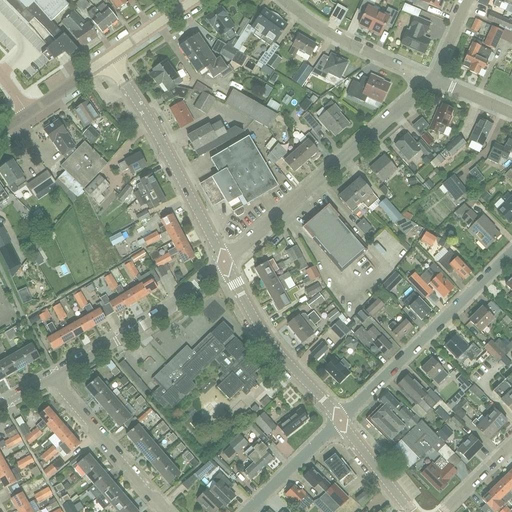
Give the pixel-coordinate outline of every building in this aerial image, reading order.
[(3,0),(19,16),(25,10),(35,19),(44,29),(56,42),(48,49),(41,55),(48,62),(55,58),(64,52),(68,56),(76,50),(51,21),(60,13),(69,4),(64,0),(3,0)] [(78,0),(78,1),(74,4),(78,9),(81,13),(85,9),(90,5),(86,1),(85,0),(78,0)] [(104,0),(106,1),(106,0),(109,0),(116,10),(128,2),(126,0),(104,0)] [(370,30),(378,12),(372,9),(374,4),(366,0),(363,0),(359,10),(365,13),(359,25),(360,25),(359,27),(365,29),(365,28),(370,30)] [(442,0),(414,0),(412,4),(424,9),(426,3),(439,9),(439,7),(441,8),(443,2),(442,2),(442,0)] [(508,5),(510,0),(495,0),(493,6),(499,8),(501,2),(508,5)] [(94,7),(109,27),(118,20),(107,7),(106,8),(103,3),(96,8),(94,6),(94,7)] [(340,6),(337,12),(344,16),(347,10),(340,6)] [(109,27),(94,7),(87,13),(88,15),(91,20),(102,33),(109,27)] [(229,39),(234,36),(230,30),(234,27),(226,16),(227,16),(221,7),(205,18),(211,26),(212,26),(220,37),(225,33),(229,39)] [(378,12),(370,30),(380,35),(386,23),(392,25),(398,12),(388,7),(384,15),(378,12)] [(256,30),(253,34),(253,35),(260,39),(277,15),(271,12),(270,13),(264,9),(252,27),(256,30)] [(61,22),(73,34),(82,47),(97,37),(88,23),(87,24),(74,10),(61,22)] [(499,26),(503,18),(490,12),(487,20),(499,25),(499,26)] [(271,47),(274,43),(287,25),(282,21),(282,20),(277,15),(260,39),(270,46),(271,47)] [(503,18),(499,26),(511,31),(511,28),(511,15),(508,21),(503,18)] [(407,30),(401,44),(424,54),(430,40),(422,36),(424,32),(426,33),(430,23),(414,16),(410,26),(411,27),(410,31),(407,30)] [(247,24),(248,25),(250,21),(244,17),(239,27),(240,28),(236,35),(239,37),(247,24)] [(473,24),(479,27),(481,21),(475,19),(473,24)] [(492,26),(483,45),(495,50),(504,31),(492,26)] [(242,33),(239,37),(238,39),(233,47),(239,51),(242,46),(248,37),(242,33)] [(220,73),(220,74),(223,78),(232,71),(228,65),(226,67),(219,58),(215,60),(198,35),(191,39),(209,65),(212,63),(220,73)] [(310,55),(316,45),(298,35),(293,46),(288,54),(294,57),(298,49),(310,55)] [(235,38),(226,44),(232,48),(233,47),(238,39),(235,38)] [(209,65),(191,39),(179,47),(197,73),(199,72),(202,76),(209,72),(213,78),(220,74),(220,73),(212,63),(209,65)] [(474,39),(473,42),(464,60),(465,61),(462,65),(469,69),(468,70),(478,75),(481,68),(483,69),(487,61),(489,61),(492,61),(494,56),(493,53),(491,52),(491,51),(481,46),(482,43),(474,39)] [(232,48),(226,44),(226,45),(218,41),(215,47),(222,51),(220,55),(223,57),(223,59),(230,62),(231,61),(232,61),(237,51),(232,48),(233,48),(232,48)] [(258,62),(265,66),(272,56),(266,52),(265,51),(258,62)] [(282,59),(274,54),(265,66),(266,64),(274,70),(282,59)] [(318,62),(311,72),(325,79),(328,73),(339,78),(347,62),(331,54),(325,66),(318,62)] [(167,59),(160,65),(175,86),(182,81),(179,77),(179,76),(167,59)] [(300,86),(312,69),(304,63),(292,80),(300,86)] [(175,86),(160,65),(153,70),(154,71),(149,75),(157,85),(161,82),(167,90),(168,92),(173,99),(176,97),(184,99),(188,91),(189,89),(175,86)] [(376,78),(371,76),(366,86),(359,84),(353,97),(364,102),(367,97),(381,103),(390,84),(382,81),(383,79),(377,77),(376,78)] [(272,89),(267,85),(264,90),(269,94),(272,89)] [(205,87),(203,92),(209,96),(212,91),(205,87)] [(232,90),(224,104),(269,129),(277,115),(232,90)] [(209,96),(203,92),(202,92),(193,107),(206,114),(215,99),(210,96),(209,96)] [(318,98),(313,95),(309,100),(308,100),(301,108),(305,112),(318,98)] [(270,99),(266,107),(276,112),(280,105),(270,99)] [(84,128),(99,118),(87,101),(73,110),(84,128)] [(181,128),(193,121),(182,102),(170,109),(181,128)] [(443,134),(446,127),(451,116),(450,116),(453,109),(443,104),(440,109),(438,108),(432,121),(428,129),(437,134),(438,132),(443,134)] [(335,136),(348,124),(339,113),(340,112),(334,105),(318,120),(325,127),(326,126),(335,136)] [(318,124),(307,111),(301,117),(312,129),(318,124)] [(67,120),(74,130),(80,126),(73,115),(67,120)] [(481,147),(484,141),(492,125),(479,119),(469,141),(481,147)] [(45,128),(45,129),(44,130),(52,143),(53,142),(62,156),(63,155),(66,160),(60,166),(65,171),(57,179),(69,190),(64,194),(73,203),(77,198),(78,198),(84,192),(82,190),(107,164),(84,142),(76,150),(74,148),(75,147),(66,134),(66,133),(64,129),(67,127),(65,124),(64,123),(62,121),(60,121),(59,122),(58,121),(56,122),(55,121),(45,128)] [(198,157),(203,154),(243,132),(235,127),(225,133),(219,122),(210,128),(208,125),(187,137),(191,144),(189,145),(188,145),(193,152),(194,151),(198,157)] [(99,135),(90,126),(83,134),(91,143),(99,135)] [(301,144),(295,150),(306,162),(318,151),(314,147),(318,143),(309,132),(299,142),(301,144)] [(425,133),(420,137),(428,146),(433,141),(425,132),(425,133)] [(407,134),(395,145),(408,161),(420,150),(426,157),(431,153),(420,140),(416,144),(407,134)] [(501,158),(506,160),(509,152),(511,153),(511,135),(510,134),(505,147),(494,143),(488,158),(498,163),(501,158)] [(244,212),(242,208),(278,186),(248,136),(210,159),(219,174),(212,178),(223,198),(233,213),(234,212),(237,216),(239,217),(243,214),(244,212)] [(451,156),(466,143),(461,137),(431,162),(435,167),(450,155),(451,156)] [(269,151),(277,142),(273,138),(265,147),(269,151)] [(306,162),(295,150),(289,155),(278,143),(267,157),(268,158),(266,161),(271,167),(273,164),(274,165),(281,157),(284,160),(283,160),(294,173),(306,162)] [(121,172),(128,169),(131,174),(146,166),(139,153),(118,164),(121,172)] [(381,182),(396,169),(384,156),(378,160),(379,162),(370,170),(381,182)] [(26,182),(23,177),(12,161),(0,168),(0,170),(9,184),(7,186),(12,193),(14,193),(18,191),(19,189),(18,188),(26,182)] [(469,172),(472,176),(478,172),(475,167),(469,172)] [(462,187),(468,183),(466,180),(470,177),(466,170),(460,175),(458,171),(453,174),(462,187)] [(435,172),(427,179),(432,185),(440,178),(435,172)] [(43,175),(27,185),(37,199),(53,188),(43,175)] [(99,175),(84,191),(99,204),(104,198),(101,195),(110,185),(99,175)] [(137,200),(158,189),(151,175),(140,181),(140,182),(136,185),(139,190),(133,194),(137,200)] [(452,177),(441,186),(455,203),(466,194),(452,177)] [(223,198),(212,178),(200,185),(211,205),(223,198)] [(359,179),(349,188),(362,204),(363,203),(368,209),(378,200),(359,179)] [(432,188),(427,181),(424,184),(429,190),(432,188)] [(0,203),(8,198),(0,185),(0,203)] [(123,203),(133,190),(127,185),(117,198),(123,203)] [(391,193),(384,186),(379,190),(386,198),(391,193)] [(362,204),(349,188),(338,198),(351,213),(352,212),(355,216),(360,211),(357,208),(362,204)] [(158,189),(137,200),(141,206),(146,204),(149,210),(154,207),(154,208),(165,203),(158,189)] [(484,201),(488,198),(484,193),(480,197),(484,201)] [(511,196),(497,211),(509,223),(511,220),(511,196)] [(378,206),(405,236),(417,225),(410,221),(413,215),(406,212),(401,216),(385,198),(378,206)] [(302,229),(339,271),(366,247),(329,205),(302,229)] [(138,222),(150,216),(147,210),(135,216),(138,222)] [(469,227),(477,217),(469,210),(460,220),(469,227)] [(166,231),(178,225),(172,214),(160,220),(163,226),(158,229),(161,235),(166,232),(166,231)] [(485,249),(499,236),(492,229),(494,228),(483,217),(468,231),(485,249)] [(371,228),(363,219),(356,226),(364,234),(371,228)] [(183,236),(178,225),(166,231),(166,232),(172,242),(183,236)] [(157,231),(150,235),(154,243),(160,239),(157,231)] [(421,240),(432,246),(436,239),(426,232),(421,240)] [(109,239),(113,246),(124,240),(120,233),(109,239)] [(154,243),(150,235),(143,239),(145,242),(140,245),(137,239),(132,242),(137,251),(147,246),(154,243)] [(183,236),(172,242),(175,247),(167,251),(167,252),(170,257),(178,253),(177,253),(189,247),(183,236)] [(446,242),(440,238),(437,244),(442,247),(446,242)] [(291,263),(302,257),(296,245),(285,252),(289,259),(291,263)] [(195,258),(189,247),(177,253),(178,253),(183,264),(195,258)] [(132,264),(133,264),(146,255),(143,250),(129,259),(130,262),(132,264)] [(457,257),(456,258),(450,250),(437,262),(449,274),(454,270),(463,279),(471,271),(457,257)] [(165,264),(166,263),(172,260),(170,257),(167,252),(160,256),(165,264)] [(160,256),(154,260),(158,268),(162,265),(165,264),(160,256)] [(285,267),(283,263),(282,261),(276,265),(272,259),(267,262),(254,269),(261,280),(273,273),(285,267)] [(132,264),(130,262),(124,266),(128,273),(135,268),(133,264),(132,264)] [(169,269),(166,263),(165,264),(162,265),(158,268),(157,268),(162,277),(167,274),(166,271),(169,269)] [(273,273),(261,280),(266,290),(284,280),(284,281),(298,272),(308,267),(306,263),(296,268),(289,273),(288,272),(276,279),(273,273)] [(444,297),(453,288),(440,273),(441,272),(433,263),(425,272),(433,280),(430,283),(444,297)] [(11,279),(21,267),(20,265),(7,271),(11,279)] [(305,271),(310,282),(320,277),(314,266),(305,271)] [(135,268),(128,273),(132,280),(136,277),(137,279),(140,284),(140,285),(147,296),(158,289),(154,284),(160,281),(153,269),(148,272),(148,273),(140,277),(135,268)] [(108,285),(115,281),(111,274),(111,273),(110,272),(103,276),(104,278),(108,285)] [(401,278),(395,272),(382,286),(388,292),(393,286),(401,278)] [(433,292),(415,273),(407,280),(426,299),(433,292)] [(290,291),(284,281),(284,280),(266,290),(273,301),(285,294),(290,291)] [(115,281),(108,285),(111,292),(115,290),(118,288),(117,287),(118,286),(115,281)] [(309,298),(322,291),(318,284),(305,291),(309,298)] [(85,288),(88,293),(94,289),(91,285),(85,288)] [(120,285),(118,286),(117,287),(118,288),(115,290),(119,297),(126,308),(136,302),(130,291),(125,294),(120,285)] [(140,285),(130,291),(136,302),(147,296),(140,285)] [(17,292),(22,304),(30,301),(25,289),(17,292)] [(98,309),(94,312),(89,303),(88,304),(80,291),(76,294),(84,307),(88,315),(95,326),(105,320),(105,319),(109,316),(102,302),(101,301),(96,304),(98,309)] [(319,293),(306,303),(311,309),(318,303),(319,304),(324,300),(319,293)] [(402,303),(408,310),(410,308),(421,319),(423,317),(424,319),(429,313),(428,312),(430,310),(418,299),(413,293),(402,303)] [(84,307),(76,294),(73,296),(81,309),(84,307)] [(285,294),(273,301),(278,311),(291,304),(285,294)] [(119,297),(108,303),(108,304),(106,300),(102,302),(109,316),(114,313),(115,315),(126,308),(119,297)] [(377,298),(365,310),(373,318),(385,306),(377,298)] [(84,332),(78,321),(68,327),(63,319),(67,317),(60,304),(55,306),(74,338),(84,332)] [(52,323),(51,323),(63,344),(74,338),(55,306),(52,308),(60,323),(59,323),(63,330),(57,333),(52,323)] [(41,312),(42,314),(38,316),(42,322),(51,317),(46,308),(41,312)] [(480,332),(493,319),(482,308),(469,321),(480,332)] [(336,309),(327,317),(332,323),(338,318),(345,326),(350,321),(348,319),(347,320),(341,313),(340,314),(336,309)] [(355,317),(362,324),(369,316),(362,309),(355,317)] [(302,314),(299,317),(298,316),(287,325),(295,334),(317,316),(313,311),(307,316),(305,314),(302,314)] [(95,326),(88,315),(78,321),(84,332),(95,326)] [(321,320),(317,316),(295,334),(302,343),(313,334),(312,333),(317,329),(314,325),(321,320)] [(388,328),(392,331),(392,332),(399,340),(411,328),(404,320),(398,326),(394,322),(392,322),(388,326),(388,328)] [(339,321),(332,327),(338,333),(344,339),(350,333),(344,327),(339,321)] [(356,325),(351,321),(347,326),(351,330),(356,325)] [(172,409),(183,398),(195,386),(191,382),(214,360),(221,368),(218,370),(223,374),(218,379),(222,382),(217,387),(229,400),(240,389),(242,390),(241,391),(246,396),(250,392),(249,391),(253,387),(254,388),(257,385),(254,382),(258,378),(254,373),(260,367),(249,355),(247,357),(244,354),(247,350),(232,334),(233,333),(223,322),(210,334),(210,333),(191,351),(186,346),(168,364),(169,364),(163,370),(162,369),(152,380),(161,389),(157,393),(156,391),(151,396),(163,409),(168,405),(172,409)] [(46,325),(52,336),(46,339),(52,351),(63,344),(51,323),(46,325)] [(367,332),(361,327),(353,334),(364,346),(372,338),(376,343),(374,344),(384,354),(392,347),(382,337),(372,327),(367,332)] [(4,332),(9,341),(18,336),(17,335),(19,334),(15,328),(13,329),(13,328),(4,332)] [(471,361),(481,351),(472,343),(467,348),(454,336),(445,346),(457,358),(455,359),(461,365),(467,358),(471,361)] [(499,338),(494,343),(491,340),(483,347),(486,351),(491,356),(497,362),(510,350),(499,338)] [(322,342),(310,354),(316,360),(328,348),(322,342)] [(31,344),(20,351),(28,365),(39,358),(31,344)] [(20,351),(9,357),(17,371),(28,365),(20,351)] [(491,356),(486,351),(476,361),(481,366),(491,356)] [(5,359),(0,361),(0,367),(5,377),(17,371),(9,357),(7,353),(2,356),(5,359)] [(504,356),(500,360),(503,364),(508,360),(504,356)] [(339,384),(349,374),(334,358),(324,368),(339,384)] [(427,364),(421,369),(424,372),(427,375),(426,376),(428,377),(430,379),(430,378),(431,379),(432,380),(435,382),(438,385),(443,380),(448,375),(445,372),(443,369),(437,364),(432,358),(427,364)] [(120,372),(115,367),(110,372),(114,377),(120,372)] [(96,380),(89,371),(82,375),(90,385),(96,380)] [(511,372),(503,381),(511,390),(511,372)] [(406,377),(403,380),(417,394),(431,409),(434,406),(436,404),(431,399),(426,394),(427,394),(427,393),(418,384),(409,375),(406,377)] [(471,385),(461,375),(456,379),(461,385),(459,388),(463,393),(471,385)] [(118,381),(123,386),(128,382),(124,376),(118,381)] [(100,381),(97,379),(96,380),(90,385),(85,389),(90,394),(94,399),(106,388),(105,388),(109,385),(106,381),(102,384),(100,381)] [(431,409),(403,380),(397,386),(402,391),(400,393),(404,396),(405,394),(416,405),(417,404),(426,414),(431,409)] [(511,390),(503,381),(492,392),(511,412),(511,390)] [(151,392),(143,383),(138,387),(146,396),(151,392)] [(473,385),(469,390),(479,399),(484,395),(473,385)] [(127,391),(131,396),(136,391),(132,386),(127,391)] [(110,394),(106,388),(94,399),(102,408),(114,398),(120,393),(116,388),(110,394)] [(390,413),(399,404),(388,393),(379,402),(381,404),(366,419),(389,442),(404,427),(390,413)] [(135,400),(139,406),(145,401),(140,396),(135,400)] [(114,398),(102,408),(111,418),(122,408),(114,398)] [(451,410),(456,405),(451,400),(447,405),(451,410)] [(456,405),(451,410),(461,420),(466,414),(461,409),(464,406),(459,401),(456,405)] [(404,427),(389,442),(394,448),(394,447),(420,421),(415,415),(414,416),(405,407),(406,406),(401,402),(399,404),(390,413),(404,427)] [(506,421),(489,405),(485,409),(490,413),(485,418),(497,430),(500,426),(502,428),(507,423),(505,421),(506,421)] [(46,425),(56,417),(48,407),(38,416),(42,420),(35,426),(36,428),(30,433),(36,439),(42,434),(40,431),(46,425)] [(122,408),(111,418),(119,428),(123,424),(131,418),(122,408)] [(138,425),(130,432),(126,435),(134,445),(146,435),(138,426),(141,424),(140,423),(153,412),(150,408),(135,421),(134,422),(138,425)] [(294,413),(290,416),(299,427),(303,424),(302,423),(308,419),(300,409),(295,414),(294,413)] [(254,421),(267,435),(277,427),(264,412),(254,421)] [(444,413),(440,417),(445,422),(449,418),(444,413)] [(156,414),(150,418),(155,424),(160,419),(156,414)] [(449,418),(445,423),(447,425),(451,421),(461,430),(466,425),(455,414),(450,419),(449,418)] [(64,426),(56,417),(46,425),(54,434),(64,426)] [(132,417),(131,418),(123,424),(130,432),(138,425),(134,422),(135,421),(132,417)] [(497,430),(485,418),(480,423),(475,418),(471,423),(476,428),(488,439),(489,439),(491,441),(496,435),(494,434),(497,430)] [(421,420),(420,421),(394,447),(412,465),(431,447),(440,439),(435,434),(421,420)] [(262,432),(252,422),(246,427),(256,437),(262,432)] [(18,427),(24,436),(30,432),(25,423),(18,427)] [(159,428),(163,433),(169,429),(164,424),(159,428)] [(435,434),(440,439),(443,442),(452,433),(444,425),(435,434)] [(3,440),(0,441),(0,449),(6,446),(7,449),(14,445),(11,439),(18,435),(20,438),(13,426),(4,431),(8,439),(4,442),(3,440)] [(54,434),(50,438),(55,443),(59,440),(62,443),(62,444),(72,435),(64,426),(54,434)] [(36,439),(30,433),(24,438),(30,445),(36,439)] [(167,438),(172,443),(177,438),(172,433),(167,438)] [(236,454),(248,443),(240,435),(239,435),(238,434),(228,443),(230,444),(229,445),(236,454)] [(22,441),(20,438),(18,435),(11,439),(14,445),(22,441)] [(52,446),(46,451),(51,458),(58,452),(59,453),(62,450),(67,456),(70,453),(80,444),(72,435),(62,444),(62,443),(55,449),(52,446)] [(155,445),(146,435),(134,445),(143,455),(155,445)] [(471,435),(457,450),(468,460),(482,446),(471,435)] [(258,439),(251,446),(257,454),(262,460),(261,461),(266,466),(273,459),(265,451),(268,449),(258,439)] [(453,469),(461,461),(440,439),(431,448),(437,453),(438,452),(442,456),(433,465),(432,464),(422,474),(431,483),(432,482),(440,490),(449,481),(448,480),(456,472),(453,469)] [(173,445),(175,447),(180,453),(185,448),(179,441),(173,445)] [(163,455),(155,445),(143,455),(151,465),(163,455)] [(257,454),(251,446),(244,453),(253,463),(243,472),(250,480),(266,466),(261,461),(262,460),(257,454)] [(51,458),(46,451),(40,456),(43,459),(38,463),(41,467),(51,458)] [(63,453),(57,458),(62,465),(69,460),(63,453)] [(189,453),(184,457),(188,462),(194,458),(189,453)] [(334,454),(323,463),(338,482),(339,481),(344,487),(354,479),(356,477),(341,459),(339,460),(334,454)] [(4,461),(0,463),(0,476),(18,467),(16,463),(23,460),(27,466),(34,462),(30,455),(15,463),(17,467),(9,471),(4,461)] [(85,475),(98,465),(89,455),(84,459),(80,455),(69,464),(73,468),(77,465),(85,475)] [(163,455),(151,465),(159,475),(171,464),(163,455)] [(214,460),(221,467),(225,463),(217,456),(214,460)] [(20,470),(27,466),(23,460),(16,463),(18,467),(0,476),(0,481),(4,489),(7,488),(16,482),(19,488),(19,487),(16,482),(22,479),(18,473),(21,472),(20,470)] [(201,468),(206,473),(209,475),(216,468),(209,461),(205,464),(201,468)] [(43,471),(48,478),(57,471),(51,464),(43,471)] [(180,474),(171,464),(159,475),(168,484),(176,478),(179,481),(183,478),(179,475),(180,474)] [(98,465),(85,475),(94,485),(106,474),(98,465)] [(41,475),(36,467),(29,470),(34,478),(41,475)] [(335,484),(332,486),(324,479),(319,474),(318,475),(312,469),(303,478),(314,489),(318,485),(325,492),(319,498),(332,511),(334,511),(349,498),(335,484)] [(217,485),(208,490),(222,505),(224,508),(235,498),(226,488),(230,484),(220,473),(213,480),(217,485)] [(114,484),(106,474),(94,485),(102,494),(94,500),(102,494),(114,484)] [(193,474),(181,484),(187,489),(197,478),(193,474)] [(504,478),(499,482),(509,492),(511,488),(511,477),(508,474),(504,478)] [(21,493),(19,488),(16,482),(7,488),(13,498),(21,493)] [(64,489),(64,490),(65,489),(63,487),(64,487),(66,490),(71,486),(67,482),(63,486),(61,483),(52,488),(56,494),(64,489)] [(499,482),(491,491),(505,505),(511,498),(511,494),(509,492),(499,482)] [(123,494),(114,484),(102,494),(94,500),(97,503),(98,502),(101,502),(105,498),(110,504),(123,494)] [(40,491),(44,499),(52,494),(48,487),(40,491)] [(299,492),(294,487),(290,491),(288,490),(285,493),(286,494),(285,495),(302,511),(306,507),(307,509),(313,502),(302,490),(299,492)] [(214,511),(222,505),(208,490),(197,501),(207,511),(214,511)] [(44,499),(40,491),(33,495),(37,503),(44,499)] [(505,505),(491,491),(482,499),(494,511),(495,511),(498,510),(500,511),(499,511),(511,511),(510,510),(505,505)] [(13,498),(10,499),(16,510),(27,504),(21,493),(13,498)] [(360,505),(368,498),(364,493),(356,499),(360,505)] [(67,494),(59,499),(62,505),(70,500),(72,502),(78,497),(76,494),(70,499),(67,494)] [(120,511),(131,503),(123,494),(110,504),(116,511),(120,511)] [(138,511),(131,503),(120,511),(138,511)]
